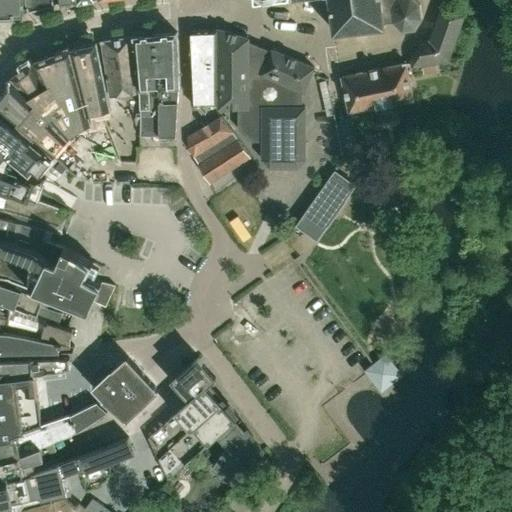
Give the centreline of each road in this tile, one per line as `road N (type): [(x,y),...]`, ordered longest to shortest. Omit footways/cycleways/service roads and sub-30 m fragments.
road 1 (residential): [(219,250),(218,229),(184,164),(180,8)]
road 2 (residential): [(420,33),(320,49),(210,5)]
road 3 (residential): [(263,511),(280,484),(284,456),(197,327)]
road 4 (residential): [(75,353),(147,344),(197,327)]
road 5 (residential): [(197,327),(252,271),(243,258),(219,250)]
